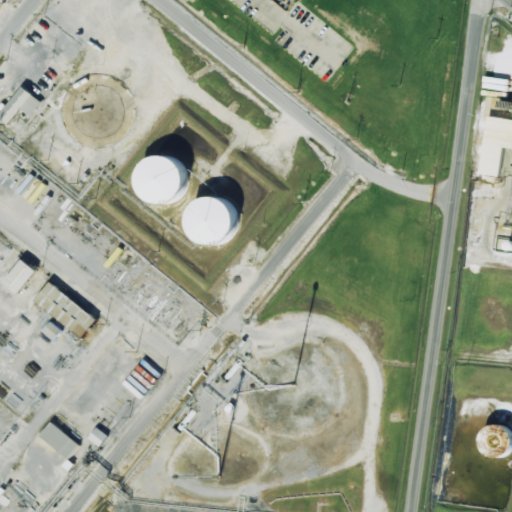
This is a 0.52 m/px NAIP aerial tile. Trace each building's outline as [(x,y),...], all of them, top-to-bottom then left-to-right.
[(32,116),(43,101),(24,86),(0,115),(10,124),(23,109),(32,116)] [(482,174),(500,176),(504,146),(511,147),(511,118),(488,116),(482,174)] [(503,168),(511,168),(511,148),(504,148),(503,168)] [(140,195),(137,187),(136,178),(139,171),(145,164),(152,160),(160,159),(169,161),(175,166),(180,173),(182,182),(180,190),(176,197),(170,202),(162,205),(153,204),(146,201),(140,195)] [(502,194),(511,195),(511,178),(503,178),(502,194)] [(187,238),(184,230),(184,221),(187,214),(192,207),(200,203),(208,202),(216,204),(223,209),(228,216),(229,224),(228,233),(224,240),(217,245),(209,248),(201,247),(193,244),(187,238)] [(5,282),(20,293),(39,271),(24,259),(5,282)] [(99,320),(53,281),(37,299),(83,339),(99,320)] [(45,332),(57,339),(63,328),(51,322),(45,332)] [(80,437),(68,452),(40,429),(52,414),(80,437)] [(476,451),(474,445),(474,439),(476,433),(481,428),(486,425),(493,425),(499,427),(504,430),(507,436),(508,442),(507,448),(504,454),(498,458),(492,459),(486,459),(480,456),(476,451)] [(101,445),(109,434),(98,426),(90,437),(101,445)]
